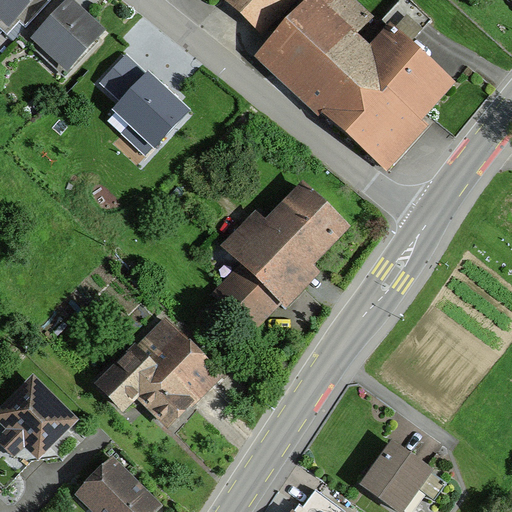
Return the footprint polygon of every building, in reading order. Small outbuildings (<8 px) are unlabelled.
[(43,0),(0,0),(0,18),(15,32),(43,0)] [(65,69),(97,35),(60,0),(50,0),(23,30),(65,69)] [(225,0),(259,31),(288,0),(225,0)] [(409,115),(410,116),(444,80),(406,45),(428,22),(403,0),(400,0),(380,23),(385,27),(366,47),(376,55),(366,66),(342,45),(366,18),(346,0),(313,0),(268,49),(310,87),(302,96),(320,113),(319,114),(369,159),(409,115)] [(246,326),(341,227),(304,192),(255,243),(240,230),(223,249),(246,272),(219,300),(246,326)] [(209,368),(163,322),(98,387),(121,410),(136,394),(165,423),(183,403),(179,399),(209,368)] [(68,424),(30,386),(0,416),(0,419),(36,456),(68,424)] [(432,502),(444,485),(391,447),(362,487),(394,511),(412,487),(432,502)] [(149,511),(154,508),(110,464),(78,496),(94,511),(149,511)] [(288,511),(339,511),(314,493),(301,510),(293,505),(288,511)]
